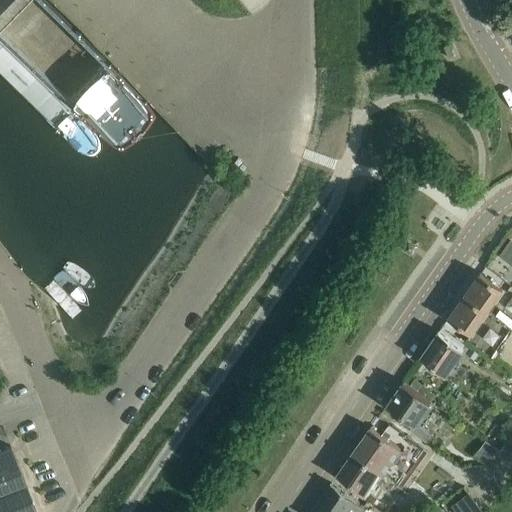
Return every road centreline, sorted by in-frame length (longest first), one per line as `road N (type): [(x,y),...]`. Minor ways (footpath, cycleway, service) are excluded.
road 1 (unclassified): [(114,402),(284,152),(299,0)]
road 2 (tertiary): [(279,511),(480,222),(511,194)]
road 3 (unclassified): [(114,402),(80,414),(54,399),(0,272)]
road 4 (unclassified): [(163,0),(192,28),(221,41),(269,29),(292,0)]
